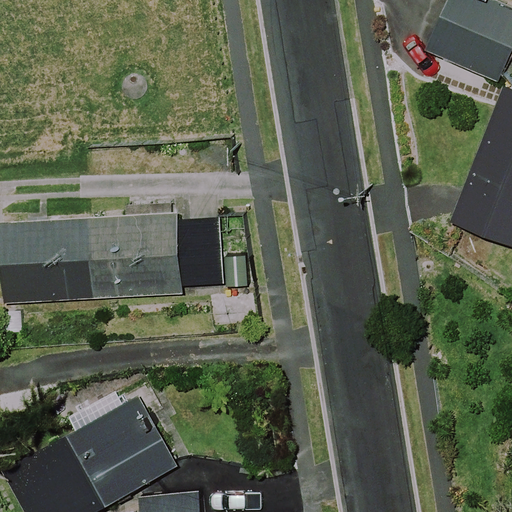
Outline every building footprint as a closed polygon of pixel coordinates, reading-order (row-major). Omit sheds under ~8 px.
[(511,47),(511,2),(505,0),(495,0),(483,28),(441,10),(423,51),(497,82),(511,47)] [(511,67),(448,214),(511,242),(511,67)] [(0,220),(0,319),(0,336),(21,335),(20,301),(144,299),(145,312),(167,312),(166,298),(180,298),(178,217),(171,217),(171,205),(122,207),(123,218),(0,220)] [(86,511),(187,460),(151,391),(129,403),(120,386),(61,416),(70,433),(2,468),(25,511),(86,511)] [(199,511),(197,490),(181,492),(142,497),(143,511),(199,511)]
